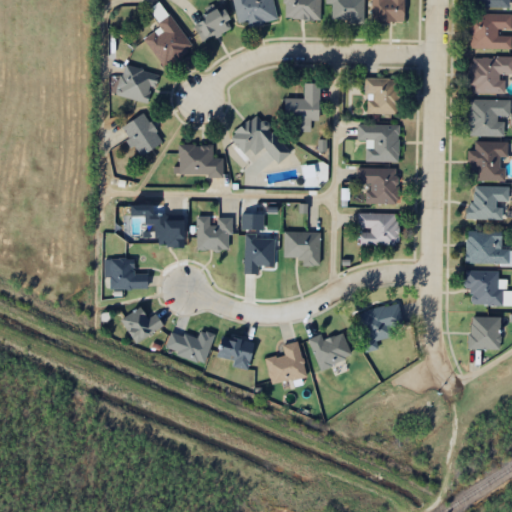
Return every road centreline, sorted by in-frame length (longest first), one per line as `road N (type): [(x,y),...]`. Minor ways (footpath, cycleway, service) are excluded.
road 1 (residential): [(432,0),(429,334),(445,384)]
road 2 (residential): [(430,272),(376,278),(296,314),(270,316),(188,289)]
road 3 (residential): [(432,55),(263,51),(207,86)]
